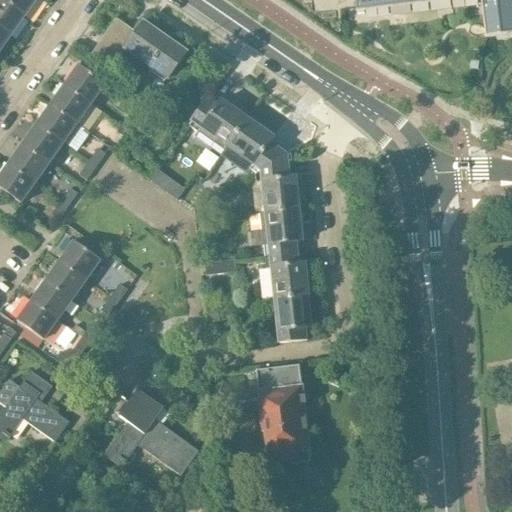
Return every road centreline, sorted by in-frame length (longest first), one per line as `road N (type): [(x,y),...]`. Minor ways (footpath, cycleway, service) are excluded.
road 1 (residential): [(108,174),(184,227),(201,361),(341,344),(325,162),(333,121),(349,106)]
road 2 (tertiary): [(446,511),(428,295)]
road 3 (tertiary): [(349,106),(194,0)]
road 4 (residential): [(0,116),(84,0)]
road 5 (tertiary): [(428,295),(437,265),(426,176)]
